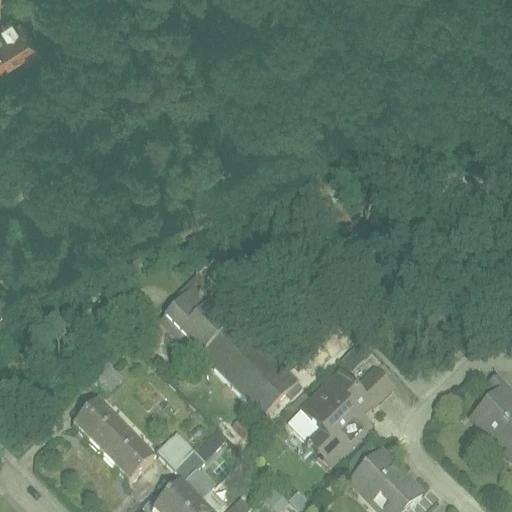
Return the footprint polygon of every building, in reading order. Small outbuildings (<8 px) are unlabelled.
[(0,65),(34,50),(22,24),(0,34),(0,65)] [(262,211),(153,251),(116,295),(264,442),(373,349),(262,211)] [(0,332),(19,314),(4,299),(0,302),(0,332)] [(84,384),(96,401),(121,384),(109,366),(84,384)] [(339,390),(304,421),(338,459),(373,428),(339,390)] [(473,424),(511,463),(511,413),(498,399),(473,424)] [(97,406),(73,430),(101,458),(125,434),(97,406)] [(125,434),(101,458),(130,487),(154,463),(125,434)] [(351,487),(374,511),(412,511),(422,503),(379,459),(351,487)] [(190,511),(172,493),(151,511),(190,511)] [(244,511),(237,503),(227,511),(244,511)]
